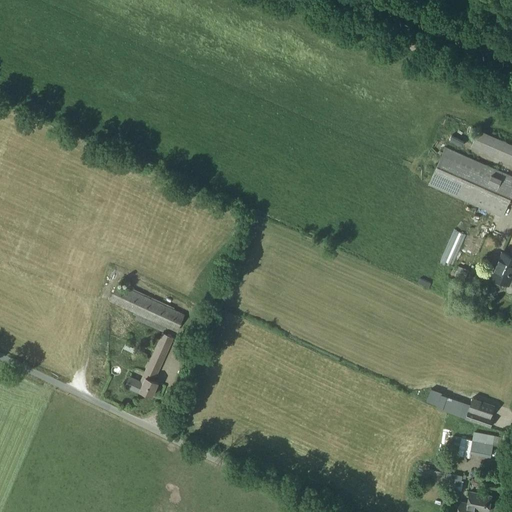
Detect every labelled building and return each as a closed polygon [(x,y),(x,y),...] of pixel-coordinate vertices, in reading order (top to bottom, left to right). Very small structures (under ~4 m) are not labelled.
[(511,144),(478,129),(471,144),(511,162),(511,144)] [(511,175),(445,147),(428,184),(502,217),(511,193),(511,175)] [(201,194),(200,199),(213,203),(214,199),(201,194)] [(209,258),(221,261),(233,220),(212,214),(193,280),(202,282),(209,258)] [(488,222),(485,231),(490,233),(493,223),(488,222)] [(151,269),(160,248),(156,246),(146,267),(151,269)] [(502,252),(490,277),(495,279),(495,282),(500,284),(502,282),(508,285),(511,276),(511,250),(510,255),(502,252)] [(177,277),(182,263),(175,260),(170,274),(177,277)] [(451,274),(461,278),(465,268),(455,264),(451,274)] [(152,279),(149,285),(182,300),(185,294),(152,279)] [(184,314),(117,284),(110,300),(176,331),(184,314)] [(138,368),(131,385),(150,394),(157,376),(158,376),(163,366),(143,357),(138,367),(138,368)] [(438,405),(442,394),(443,392),(432,388),(427,401),(438,405)] [(438,405),(437,408),(465,418),(470,404),(442,394),(438,405)] [(470,404),(465,418),(490,427),(493,418),(490,417),(494,405),(472,397),(470,404)] [(442,438),(449,441),(452,433),(446,430),(442,438)] [(461,438),(458,454),(469,457),(470,452),(490,456),(492,444),(501,446),(502,437),(474,432),(472,440),(461,438)] [(420,465),(416,482),(426,485),(431,468),(420,465)] [(443,477),(441,484),(453,486),(454,479),(443,477)] [(459,501),(456,511),(472,511),(473,509),(487,511),(490,496),(469,491),(466,503),(459,501)]
